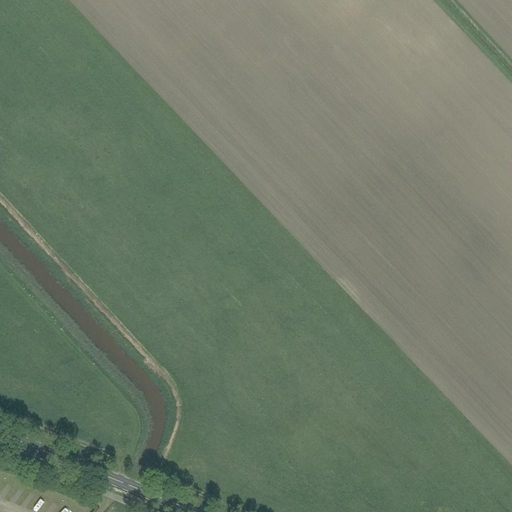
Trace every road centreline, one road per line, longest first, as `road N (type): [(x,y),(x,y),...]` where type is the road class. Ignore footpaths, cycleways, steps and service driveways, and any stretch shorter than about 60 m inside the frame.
road 1 (primary): [(0,431),(197,511)]
road 2 (unclassified): [(151,511),(0,453)]
